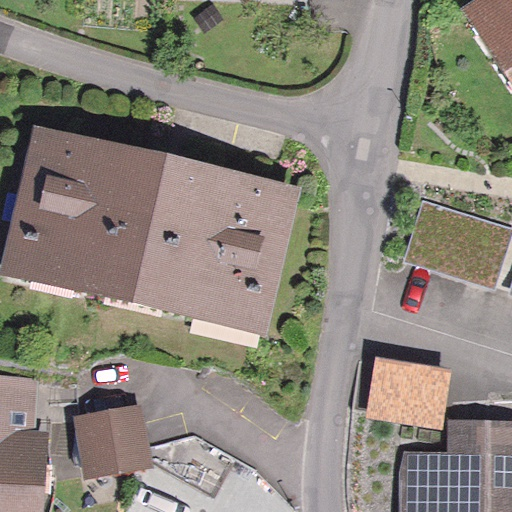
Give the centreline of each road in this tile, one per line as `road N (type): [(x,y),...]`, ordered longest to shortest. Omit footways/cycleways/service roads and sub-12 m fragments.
road 1 (residential): [(397,119),(300,122),(110,79),(0,38)]
road 2 (residential): [(331,511),(325,476),(397,119)]
road 3 (residential): [(397,119),(415,0)]
